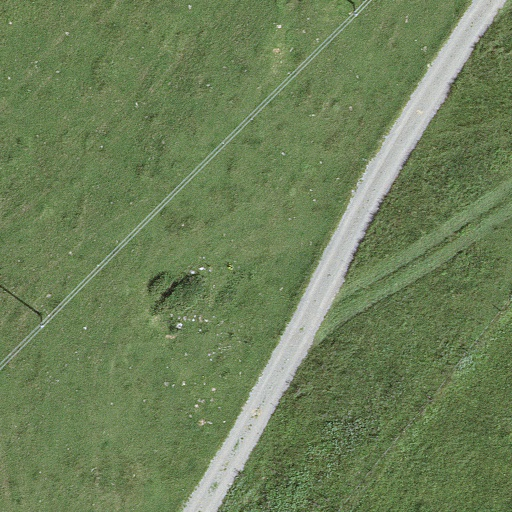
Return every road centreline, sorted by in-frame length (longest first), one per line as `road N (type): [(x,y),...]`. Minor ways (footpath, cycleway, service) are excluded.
road 1 (track): [(198,511),(416,108),(486,0)]
road 2 (track): [(0,370),(386,0)]
